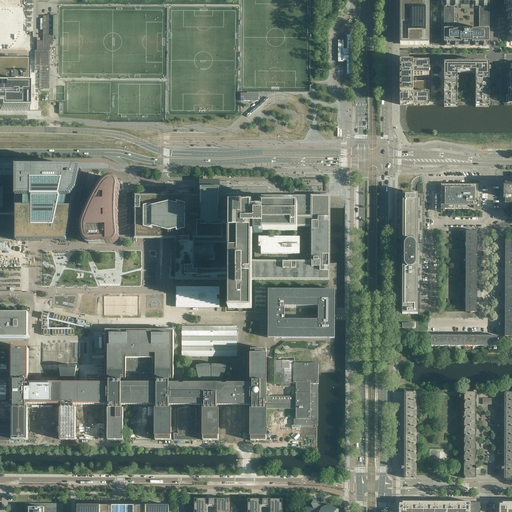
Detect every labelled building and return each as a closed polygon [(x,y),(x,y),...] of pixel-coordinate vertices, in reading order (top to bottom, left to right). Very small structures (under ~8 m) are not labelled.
[(429,0),(402,0),(403,45),(430,45),(429,0)] [(489,32),(489,28),(489,24),(489,20),(489,16),(489,12),(489,8),(489,6),(489,5),(489,4),(489,1),(489,0),(444,0),(444,1),(444,4),(444,5),(444,6),(444,8),(444,12),(444,16),(444,20),(444,24),(444,28),(444,32),(444,33),(444,37),(444,40),(444,44),(444,45),(444,46),(445,46),(445,45),(446,45),(446,46),(447,46),(447,45),(450,45),(450,46),(450,45),(454,45),(454,46),(454,45),(458,45),(458,46),(458,45),(461,45),(461,46),(461,45),(463,45),(464,45),(464,46),(464,45),(466,45),(469,45),(469,46),(469,45),(470,45),(472,45),(472,46),(472,45),(475,45),(475,46),(475,45),(479,45),(479,46),(479,45),(483,45),(483,46),(483,45),(486,45),(486,46),(487,46),(487,45),(488,45),(488,46),(489,46),(489,45),(489,44),(489,41),(489,40),(489,37),(489,33),(489,32)] [(48,66),(48,51),(49,51),(49,50),(48,50),(48,45),(52,45),(52,36),(57,36),(57,16),(43,16),(43,53),(34,53),(34,71),(39,71),(39,89),(49,89),(49,86),(48,86),(48,71),(49,71),(49,68),(47,68),(47,66),(48,66)] [(354,75),(354,36),(347,36),(347,49),(343,49),(343,61),(347,61),(347,75),(354,75)] [(0,59),(0,109),(26,110),(26,60),(0,59)] [(429,76),(429,63),(412,63),(410,63),(406,63),(400,63),(400,64),(400,69),(400,70),(400,71),(401,71),(401,74),(400,74),(400,75),(400,76),(400,81),(400,82),(400,83),(401,83),(401,86),(400,86),(400,87),(400,88),(400,93),(400,94),(400,99),(400,100),(400,104),(400,105),(407,105),(422,105),(429,105),(429,104),(429,99),(429,98),(429,93),(429,92),(429,88),(429,87),(429,82),(429,81),(429,76)] [(455,93),(455,72),(459,72),(460,72),(466,72),(478,72),(478,93),(475,93),(475,97),(475,99),(475,105),(489,105),(489,102),(489,101),(489,99),(489,98),(489,97),(489,95),(489,94),(489,87),(489,86),(489,80),(489,79),(489,74),(489,72),(489,71),(489,69),(489,68),(489,67),(489,64),(487,64),(481,63),(470,63),(468,63),(466,63),(460,63),(458,63),(457,63),(455,63),(453,63),(452,63),(449,63),(448,63),(444,63),(444,64),(444,71),(444,72),(444,75),(444,78),(444,79),(444,86),(444,105),(457,105),(457,98),(457,96),(457,93),(455,93)] [(262,93),(243,92),(243,100),(261,101),(262,93)] [(18,195),(17,195),(17,241),(29,241),(43,241),(43,237),(46,237),(48,237),(49,237),(50,237),(51,237),(60,241),(61,241),(64,241),(65,241),(66,241),(66,240),(77,187),(78,187),(81,169),(58,168),(54,168),(53,168),(53,169),(50,169),(50,170),(47,171),(46,171),(44,171),(44,173),(34,173),(34,170),(34,169),(34,168),(32,168),(17,168),(17,176),(17,189),(18,189),(18,194),(18,195)] [(118,209),(118,205),(118,202),(118,200),(119,195),(119,192),(119,190),(120,190),(120,188),(120,187),(120,186),(120,185),(120,184),(119,184),(119,183),(118,182),(118,181),(117,181),(116,180),(115,180),(114,179),(113,179),(112,179),(111,179),(110,179),(109,179),(108,180),(107,181),(104,183),(103,184),(103,185),(102,185),(100,189),(98,191),(96,194),(92,201),(91,203),(90,205),(89,206),(88,209),(86,214),(85,216),(84,218),(84,219),(83,220),(83,222),(82,223),(82,224),(82,226),(82,227),(82,228),(81,229),(81,230),(81,231),(82,233),(82,234),(82,235),(82,236),(82,237),(83,238),(83,239),(84,240),(85,241),(85,242),(86,242),(87,243),(88,243),(89,243),(90,243),(91,244),(93,244),(94,244),(95,244),(98,243),(99,243),(100,243),(102,243),(103,243),(104,243),(106,244),(108,244),(109,244),(110,244),(111,244),(112,244),(113,243),(114,243),(115,243),(115,242),(116,242),(117,241),(118,240),(118,239),(119,238),(119,237),(119,236),(119,235),(119,232),(118,228),(118,226),(118,222),(118,219),(118,215),(118,212),(118,209)] [(478,201),(478,196),(478,185),(441,184),(441,209),(441,213),(445,213),(445,210),(474,210),(474,209),(480,209),(480,201),(478,201)] [(511,184),(507,184),(507,187),(503,187),(503,198),(505,198),(505,203),(511,202),(511,184)] [(229,308),(251,308),(251,279),(304,280),(312,280),(329,280),(329,265),(329,205),(329,197),(325,197),(314,197),(296,197),(238,197),(219,196),(219,187),(218,187),(218,188),(210,188),(202,188),(202,187),(200,187),(200,196),(181,196),(181,192),(177,192),(173,192),(173,196),(152,196),(142,196),(136,196),(135,238),(159,238),(171,238),(176,238),(176,279),(210,279),(230,279),(229,308)] [(418,292),(418,194),(403,194),(403,197),(401,197),(400,241),(402,241),(402,314),(418,314),(418,313),(429,313),(429,312),(433,312),(436,312),(439,312),(440,312),(440,306),(440,293),(418,292)] [(479,241),(479,239),(477,239),(477,232),(466,232),(466,248),(477,248),(477,241),(479,241)] [(511,256),(511,240),(505,240),(505,247),(503,247),(503,250),(505,250),(505,256),(511,256)] [(479,257),(479,255),(477,255),(477,248),(466,248),(466,264),(477,264),(477,257),(479,257)] [(511,272),(511,256),(505,256),(505,263),(503,263),(503,266),(505,266),(505,272),(511,272)] [(479,273),(479,271),(477,271),(477,264),(466,264),(466,280),(477,280),(477,273),(479,273)] [(82,265),(59,265),(59,287),(82,287),(82,265)] [(511,288),(511,272),(505,272),(505,279),(503,279),(503,282),(505,282),(505,288),(511,288)] [(479,289),(479,287),(477,287),(477,280),(466,280),(466,296),(477,296),(477,289),(479,289)] [(217,297),(217,295),(220,295),(220,287),(176,287),(176,299),(176,308),(220,308),(220,300),(217,300),(217,297)] [(511,304),(511,288),(505,288),(505,295),(503,295),(503,298),(505,298),(505,305),(511,304)] [(335,339),(335,320),(335,315),(335,290),(332,290),(329,290),(326,290),(268,290),(268,306),(268,314),(268,319),(268,338),(276,338),(335,339)] [(479,305),(479,303),(477,303),(477,296),(466,296),(466,312),(474,312),(477,312),(477,305),(479,305)] [(511,320),(511,304),(505,305),(505,311),(503,311),(503,314),(505,314),(505,321),(511,320)] [(71,323),(73,317),(49,312),(48,314),(42,313),(41,319),(47,320),(47,318),(71,323)] [(0,338),(28,339),(28,338),(28,334),(28,314),(3,314),(3,316),(0,316),(0,338)] [(75,318),(73,324),(85,327),(84,329),(91,330),(93,324),(86,322),(87,320),(75,318)] [(511,336),(511,320),(505,321),(505,327),(502,327),(502,330),(505,330),(505,337),(511,336)] [(48,329),(48,323),(42,323),(42,329),(44,329),(44,336),(50,336),(50,329),(48,329)] [(237,357),(237,333),(237,327),(185,326),(182,326),(181,357),(237,357)] [(266,391),(266,358),(266,350),(260,350),(259,350),(251,350),(251,382),(252,382),(252,385),(249,385),(245,385),(233,385),(227,385),(222,385),(222,383),(224,383),(227,369),(226,369),(226,367),(225,366),(224,366),(223,366),(222,366),(222,365),(221,365),(220,365),(219,365),(218,365),(217,365),(216,365),(215,365),(214,365),(213,365),(212,365),(212,367),(210,367),(210,365),(209,365),(208,365),(207,365),(206,365),(205,365),(204,365),(203,365),(202,365),(201,365),(200,365),(200,366),(199,366),(198,366),(197,366),(196,366),(196,369),(195,369),(198,383),(200,383),(200,384),(195,384),(189,384),(178,384),(174,384),(170,384),(170,381),(172,381),(172,380),(174,380),(174,348),(174,331),(172,331),(172,330),(107,329),(107,330),(106,330),(105,352),(105,380),(107,380),(107,381),(109,381),(109,384),(102,384),(74,384),(74,382),(76,382),(78,369),(76,369),(77,367),(76,367),(75,366),(74,366),(73,366),(72,366),(71,366),(70,366),(69,366),(68,366),(67,366),(66,366),(65,366),(64,366),(63,366),(62,366),(61,366),(60,366),(59,367),(60,369),(58,369),(60,382),(62,382),(62,384),(34,384),(27,384),(27,381),(28,381),(28,349),(13,349),(12,402),(14,402),(14,406),(12,406),(12,411),(12,426),(11,426),(9,426),(9,424),(0,424),(0,439),(9,439),(9,438),(12,438),(12,440),(13,440),(19,440),(20,440),(28,440),(28,438),(28,408),(29,408),(60,408),(60,440),(67,440),(68,440),(76,440),(76,437),(76,408),(74,408),(74,405),(109,405),(109,408),(108,408),(108,424),(108,440),(114,440),(115,440),(123,440),(123,408),(122,408),(122,405),(132,405),(132,412),(137,412),(137,405),(142,405),(157,405),(157,408),(155,408),(155,440),(162,440),(164,440),(171,440),(171,408),(169,408),(169,405),(185,405),(185,408),(178,409),(178,432),(179,432),(179,434),(174,434),(174,440),(200,440),(200,434),(195,434),(195,432),(196,432),(196,409),(189,408),(189,406),(189,405),(205,405),(205,409),(203,409),(203,440),(203,441),(210,441),(211,441),(216,441),(218,441),(219,409),(217,409),(217,405),(220,405),(222,405),(252,405),(252,409),(251,409),(251,441),(257,441),(258,441),(266,441),(266,409),(279,409),(285,409),(294,409),(294,426),(318,426),(318,384),(318,376),(319,364),(318,364),(294,363),(294,364),(292,364),(292,363),(284,363),(284,384),(289,384),(289,387),(294,387),(294,397),(291,397),(266,397),(266,391)] [(447,346),(448,336),(441,336),(441,334),(438,334),(438,336),(431,336),(431,346),(447,346)] [(464,346),(464,336),(457,336),(457,334),(455,334),(455,336),(448,336),(447,346),(464,346)] [(481,346),(481,336),(474,336),(474,334),(471,334),(471,336),(464,336),(464,346),(481,346)] [(498,346),(498,340),(498,336),(490,336),(490,334),(488,334),(488,336),(481,336),(481,346),(498,346)] [(415,475),(416,435),(416,394),(416,392),(406,392),(406,394),(405,466),(404,466),(404,467),(401,467),(401,469),(404,469),(404,470),(404,472),(405,473),(405,478),(415,479),(415,475)] [(511,392),(506,393),(506,394),(505,467),(504,467),(501,467),(501,469),(504,469),(504,470),(504,471),(504,472),(505,474),(505,479),(511,478),(511,392)] [(475,466),(475,433),(475,395),(475,393),(465,393),(465,395),(464,479),(475,479),(475,473),(476,472),(476,471),(476,469),(478,469),(479,467),(476,467),(476,466),(475,466)] [(104,440),(105,424),(79,424),(79,440),(104,440)] [(228,511),(229,499),(194,499),(194,511),(228,511)] [(248,499),(247,511),(282,511),(282,504),(282,499),(248,499)] [(338,511),(339,511),(338,511),(339,511),(339,510),(332,506),(327,506),(324,507),(323,507),(321,508),(317,506),(318,505),(316,500),(313,500),(312,503),(305,500),(304,502),(306,504),(305,511),(338,511)] [(480,511),(480,503),(480,502),(466,502),(466,504),(465,511),(480,511)] [(62,511),(63,504),(26,503),(25,511),(62,511)] [(465,511),(466,504),(399,503),(398,511),(465,511)] [(511,511),(511,503),(499,504),(498,511),(511,511)]
